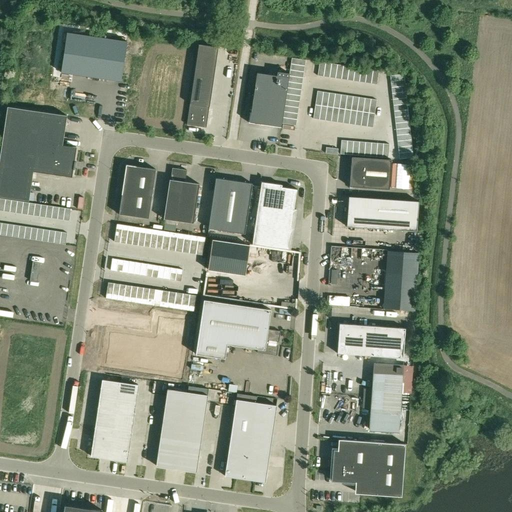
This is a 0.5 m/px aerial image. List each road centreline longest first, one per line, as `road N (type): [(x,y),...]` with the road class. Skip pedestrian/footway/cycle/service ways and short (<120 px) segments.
road 1 (unclassified): [(297,508),(319,170),(297,166),(107,140),(57,473)]
road 2 (unclassified): [(297,508),(57,473)]
road 3 (track): [(209,154),(230,0)]
